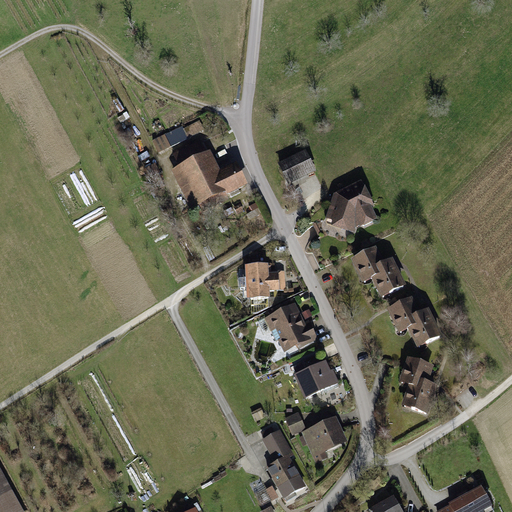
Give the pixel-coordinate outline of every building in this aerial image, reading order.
[(167,136),(174,148),(190,140),(184,127),(167,136)] [(166,136),(155,142),(162,155),(173,149),(166,136)] [(220,151),(183,167),(202,211),(255,188),(244,164),(228,171),(220,151)] [(306,152),(277,164),(286,187),(315,175),(306,152)] [(339,194),(330,226),(353,237),(360,227),(378,221),(362,184),(339,194)] [(376,252),(354,262),(364,285),(373,281),(382,301),(408,290),(395,261),(382,266),(376,252)] [(266,269),(245,269),(244,301),(266,301),(266,294),(283,295),(283,277),(266,277),(266,269)] [(410,301),(390,311),(402,337),(414,331),(423,348),(440,339),(428,314),(419,318),(410,301)] [(293,304),(265,317),(284,354),(312,341),(293,304)] [(408,361),(399,388),(407,390),(401,408),(430,417),(438,390),(429,387),(434,369),(408,361)] [(295,376),(306,404),(336,392),(325,364),(295,376)] [(293,416),(285,419),(292,436),(300,433),(293,416)] [(333,421),(302,436),(316,463),(347,448),(333,421)] [(267,468),(286,501),(307,489),(289,457),(294,455),(280,431),(264,441),(276,463),(267,468)] [(33,511),(0,444),(0,511),(33,511)] [(486,487),(437,511),(489,511),(497,508),(486,487)] [(273,503),(279,501),(276,488),(269,490),(273,503)] [(370,511),(400,511),(394,499),(370,511)]
